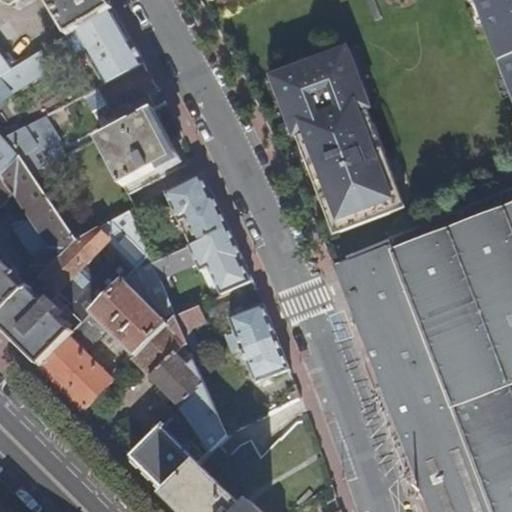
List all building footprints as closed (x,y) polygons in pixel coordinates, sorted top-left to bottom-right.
[(0,0),(0,77),(16,68),(0,47),(0,1),(9,5),(17,0),(44,0),(67,36),(112,9),(106,0),(0,0)] [(511,0),(479,0),(494,37),(500,35),(510,60),(503,62),(511,86),(511,0)] [(0,102),(10,94),(57,66),(83,50),(104,85),(144,64),(127,36),(112,9),(67,36),(16,68),(0,77),(0,102)] [(353,51),(282,77),(287,91),(281,93),(299,140),(303,139),(340,237),(409,211),(371,113),(375,111),(353,51)] [(157,87),(144,64),(104,85),(100,88),(121,127),(149,112),(157,108),(150,96),(159,91),(157,87)] [(149,112),(121,127),(98,139),(122,185),(173,158),(149,112)] [(19,157),(31,176),(71,154),(46,117),(4,139),(19,157)] [(0,176),(19,157),(4,139),(0,134),(0,176)] [(0,318),(30,290),(29,288),(0,260),(0,209),(14,195),(50,249),(28,268),(38,279),(75,241),(31,176),(19,157),(0,176),(0,318)] [(511,511),(511,192),(348,259),(350,261),(346,263),(351,276),(344,279),(373,359),(394,412),(432,511),(511,511)] [(197,244),(229,229),(216,203),(213,197),(183,212),(197,244)] [(0,327),(12,340),(40,367),(68,338),(73,333),(43,302),(52,292),(56,296),(107,245),(118,255),(65,308),(82,324),(91,314),(148,257),(149,256),(144,245),(130,212),(75,241),(38,279),(29,288),(30,290),(0,318),(0,327)] [(212,276),(243,261),(240,254),(229,229),(197,244),(168,257),(151,264),(174,318),(195,309),(191,298),(180,303),(167,274),(203,258),(212,276)] [(149,256),(148,257),(151,264),(168,257),(164,247),(158,249),(154,240),(144,245),(149,256)] [(148,257),(91,314),(99,320),(137,358),(175,321),(174,318),(151,264),(148,257)] [(266,312),(264,306),(230,320),(243,351),(277,337),(266,312)] [(206,324),(199,307),(195,309),(174,318),(175,321),(186,346),(187,347),(197,343),(192,330),(206,324)] [(73,333),(68,338),(84,354),(103,335),(104,332),(95,323),(99,320),(91,314),(82,324),(73,333)] [(205,386),(197,370),(191,356),(185,363),(178,356),(186,346),(175,321),(137,358),(134,361),(182,410),(205,386)] [(277,337),(243,351),(257,385),(290,372),(287,365),(277,337)] [(84,354),(68,338),(40,367),(66,393),(84,411),(113,382),(84,354)] [(227,436),(205,386),(182,410),(211,452),(227,436)] [(148,475),(168,494),(198,464),(204,459),(189,443),(184,448),(166,431),(168,428),(166,425),(132,459),(148,475)] [(186,511),(257,511),(249,504),(242,511),(198,464),(168,494),(186,511)]
